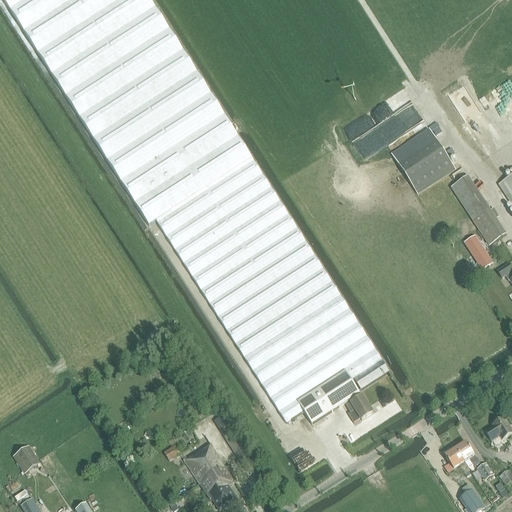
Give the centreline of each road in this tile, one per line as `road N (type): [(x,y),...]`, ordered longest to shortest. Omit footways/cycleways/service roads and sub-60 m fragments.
road 1 (track): [(291,485),(0,35)]
road 2 (unclassified): [(511,367),(299,504)]
